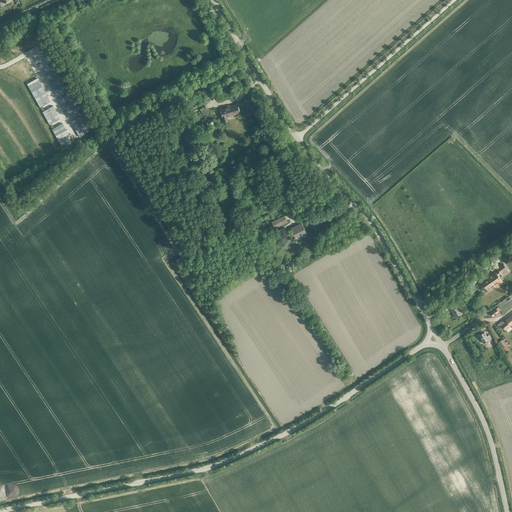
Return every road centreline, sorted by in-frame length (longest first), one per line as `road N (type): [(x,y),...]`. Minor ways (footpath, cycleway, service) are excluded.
road 1 (unclassified): [(0,511),(226,461),(320,413),(422,345)]
road 2 (unclassified): [(429,323),(381,235),(295,138)]
road 3 (unclassified): [(295,138),(454,0)]
road 4 (unclassified): [(506,511),(486,428),(442,346)]
road 5 (unclassified): [(295,138),(213,0)]
road 6 (residential): [(0,69),(28,53),(74,137)]
